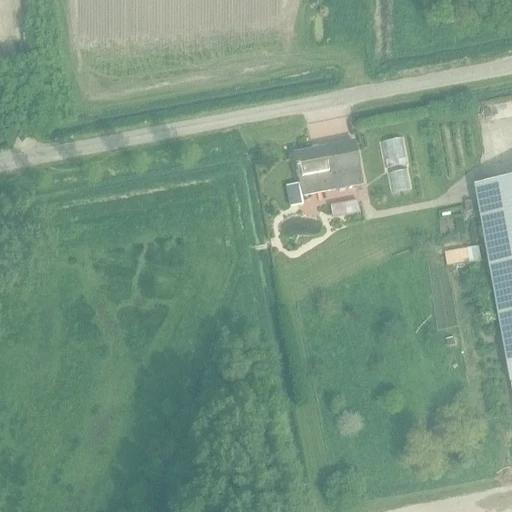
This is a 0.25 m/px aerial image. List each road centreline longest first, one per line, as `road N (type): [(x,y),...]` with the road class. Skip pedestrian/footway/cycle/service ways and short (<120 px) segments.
road 1 (track): [(161,511),(239,267),(222,181),(0,222)]
road 2 (unclassified): [(0,159),(511,63)]
